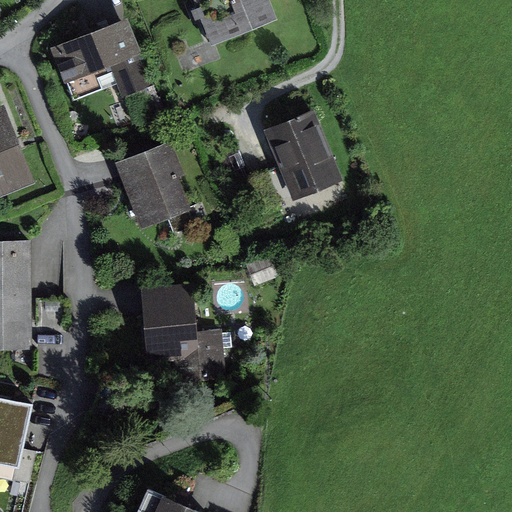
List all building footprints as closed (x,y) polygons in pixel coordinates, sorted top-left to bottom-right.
[(271,0),(192,0),(196,9),(192,10),(196,21),(201,20),(212,47),(280,20),(271,0)] [(128,17),(51,48),(73,102),(117,84),(123,98),(156,84),(128,17)] [(5,105),(0,106),(0,198),(36,184),(5,105)] [(315,111),(264,131),(293,202),(344,181),(315,111)] [(172,142),(115,163),(140,230),(192,210),(179,175),(183,173),(172,142)] [(0,241),(0,351),(34,351),(32,241),(0,241)] [(246,264),(253,286),(279,277),(272,256),(246,264)] [(189,285),(142,289),(149,367),(200,363),(202,379),(226,377),(224,348),(232,347),(231,332),(223,333),(223,330),(198,333),(196,309),(189,285)] [(39,301),(39,333),(67,332),(66,300),(39,301)] [(102,386),(93,410),(116,418),(124,394),(102,386)] [(0,397),(0,465),(20,470),(25,449),(33,404),(0,397)] [(0,480),(29,487),(37,451),(25,449),(20,470),(0,465),(0,480)] [(198,511),(149,490),(138,511),(198,511)]
